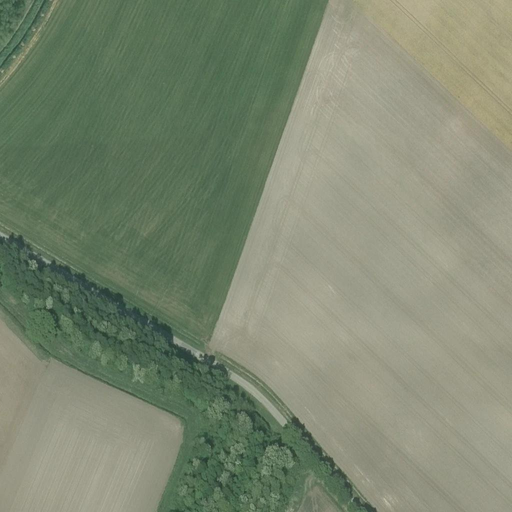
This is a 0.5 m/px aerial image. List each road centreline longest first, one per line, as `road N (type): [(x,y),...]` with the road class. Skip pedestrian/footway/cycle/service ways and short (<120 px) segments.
road 1 (unclassified): [(358,511),(244,385),(0,237)]
road 2 (track): [(162,511),(188,446),(188,415),(45,340),(0,291)]
